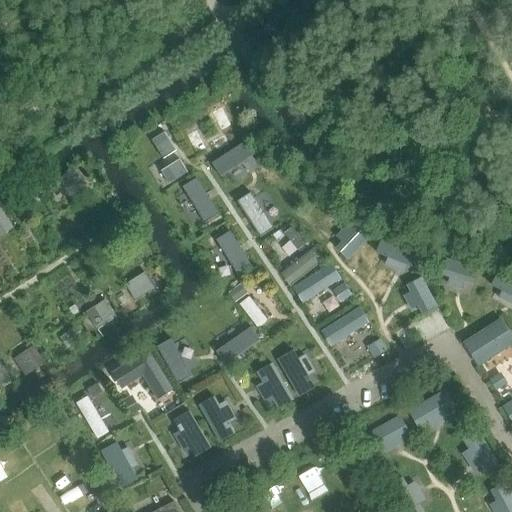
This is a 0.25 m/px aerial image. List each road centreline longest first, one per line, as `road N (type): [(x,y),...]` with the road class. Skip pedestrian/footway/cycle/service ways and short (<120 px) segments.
road 1 (track): [(511,457),(448,345),(193,487)]
road 2 (unknown): [(243,54),(268,81),(311,91),(359,133),(428,166),(459,195),(511,201)]
